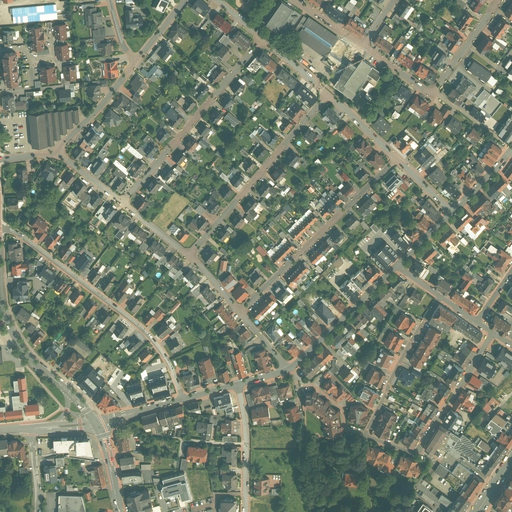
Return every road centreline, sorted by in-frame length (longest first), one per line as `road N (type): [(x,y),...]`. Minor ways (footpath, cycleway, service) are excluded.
road 1 (residential): [(183,398),(170,363),(141,325),(0,228)]
road 2 (residential): [(396,158),(239,308)]
road 3 (residential): [(261,38),(122,201)]
road 4 (residential): [(327,94),(190,254)]
road 5 (residential): [(439,294),(364,435)]
road 6 (residential): [(397,263),(288,365)]
road 7 (residential): [(492,332),(415,454)]
road 8 (residential): [(239,381),(245,511)]
road 9 (residential): [(138,57),(57,151)]
